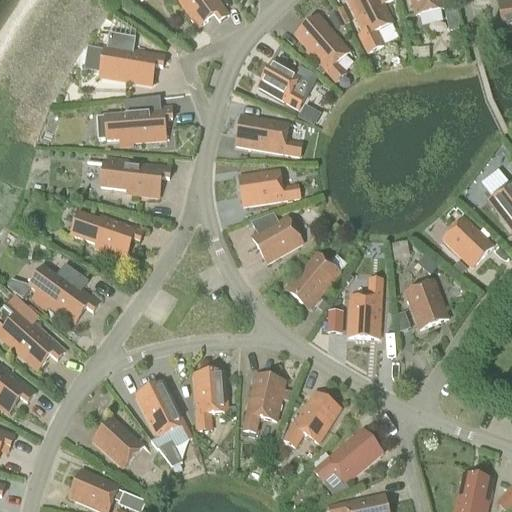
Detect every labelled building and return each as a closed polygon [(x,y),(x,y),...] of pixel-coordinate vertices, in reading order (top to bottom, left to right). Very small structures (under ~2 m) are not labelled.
[(219,25),(229,17),(215,0),(180,0),(182,1),(178,4),(198,30),(214,18),(219,25)] [(365,39),(393,25),(380,0),(351,0),(346,2),(365,39)] [(410,0),(414,18),(445,11),(442,0),(410,0)] [(511,1),(498,4),(503,34),(511,33),(511,1)] [(341,9),(337,11),(345,27),(349,25),(341,9)] [(336,12),(328,17),(336,31),(344,26),(336,12)] [(318,18),(295,38),(336,86),(347,76),(337,65),(349,54),(318,18)] [(447,23),(450,33),(460,30),(458,21),(447,23)] [(164,58),(133,53),(135,40),(109,36),(107,49),(104,48),(99,80),(151,89),(154,69),(162,70),(164,58)] [(273,63),(258,90),(298,113),(306,99),(293,92),(300,78),(273,63)] [(297,118),(312,125),(318,113),(303,105),(297,118)] [(106,142),(106,143),(132,141),(132,145),(165,143),(164,123),(172,122),(171,110),(126,114),(126,109),(103,111),(104,119),(96,120),(98,143),(106,142)] [(241,118),(235,149),(300,160),(303,146),(285,143),(288,126),(241,118)] [(161,181),(169,182),(170,170),(126,165),(126,160),(106,158),(105,166),(103,166),(100,190),(126,193),(125,197),(158,201),(161,181)] [(497,169),(478,182),(487,195),(506,182),(497,169)] [(243,210),(299,201),(297,188),(281,191),(279,173),(238,179),(243,210)] [(511,234),(511,184),(488,203),(511,234)] [(139,245),(143,234),(101,219),(99,222),(79,215),(71,238),(95,246),(94,250),(125,261),(132,242),(139,245)] [(266,267),(302,247),(287,219),(251,240),(266,267)] [(472,271),(493,249),(463,220),(442,243),(472,271)] [(309,312),(340,276),(316,256),(285,292),(309,312)] [(428,261),(421,270),(430,277),(437,268),(428,261)] [(86,317),(94,308),(61,278),(58,281),(42,266),(26,284),(45,301),(42,304),(67,327),(80,312),(86,317)] [(419,333),(448,322),(434,283),(405,294),(419,333)] [(379,342),(381,301),(350,299),(348,340),(379,342)] [(321,301),(314,309),(323,316),(330,309),(321,301)] [(50,358),(56,364),(64,355),(34,328),(40,322),(24,308),(19,314),(0,334),(0,339),(37,373),(50,358)] [(341,335),(342,313),(328,313),(327,335),(341,335)] [(26,406),(34,396),(8,376),(5,379),(0,374),(0,410),(8,417),(20,401),(26,406)] [(210,417),(227,415),(224,374),(193,377),(198,434),(211,432),(210,417)] [(283,392),(285,384),(255,377),(242,433),(255,436),(259,420),(276,424),(281,401),(283,392)] [(157,441),(184,428),(163,385),(135,398),(157,441)] [(292,394),(283,392),(281,401),(290,404),(292,394)] [(340,412),(314,395),(283,444),(295,452),(304,437),(318,447),(340,412)] [(122,471),(143,449),(113,421),(92,444),(122,471)] [(10,449),(14,438),(0,432),(0,451),(2,446),(10,449)] [(345,487),(382,456),(362,433),(313,474),(321,484),(334,473),(345,487)] [(181,465),(173,450),(171,445),(164,449),(158,452),(172,470),(181,465)] [(93,511),(108,511),(119,489),(81,473),(69,501),(93,511)] [(486,511),(493,483),(463,476),(455,511),(486,511)] [(507,511),(511,506),(511,492),(510,490),(496,506),(502,511),(507,511)] [(120,493),(115,505),(130,511),(138,511),(143,502),(120,493)] [(387,511),(384,497),(328,509),(328,511),(387,511)]
